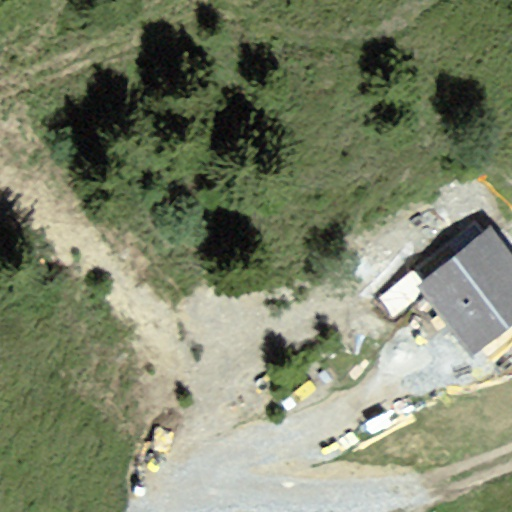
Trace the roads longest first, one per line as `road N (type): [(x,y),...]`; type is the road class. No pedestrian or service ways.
road 1 (track): [(274,511),(276,477),(370,391)]
road 2 (track): [(511,455),(455,477),(400,511)]
